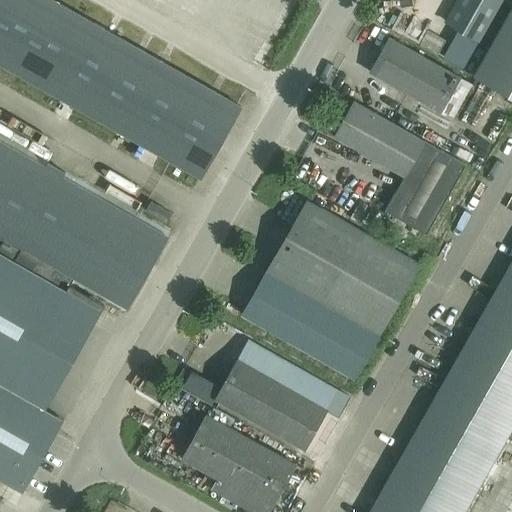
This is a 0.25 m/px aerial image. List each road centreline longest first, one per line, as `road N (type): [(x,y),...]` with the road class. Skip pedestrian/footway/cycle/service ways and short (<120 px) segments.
road 1 (unclassified): [(360,0),(99,455)]
road 2 (unclassified): [(309,511),(511,154)]
